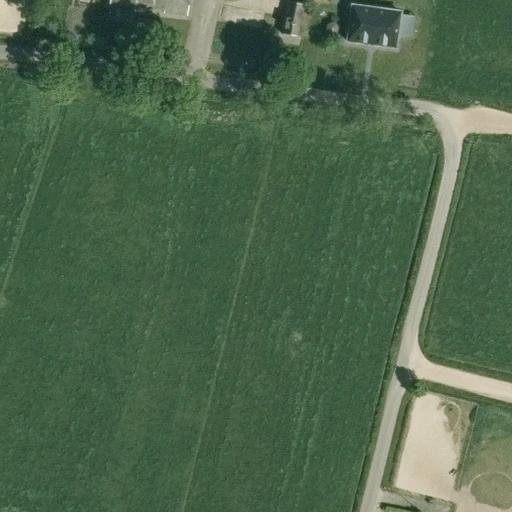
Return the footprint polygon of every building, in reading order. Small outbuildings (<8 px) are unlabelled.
[(109,0),(109,3),(164,10),(164,13),(187,16),(189,0),(109,0)] [(297,37),(304,5),(288,2),(281,34),(297,37)] [(226,4),(224,14),(248,19),(250,10),(226,4)] [(350,5),(345,43),(396,50),(402,11),(350,5)] [(399,492),(414,493),(414,478),(400,477),(399,492)]
